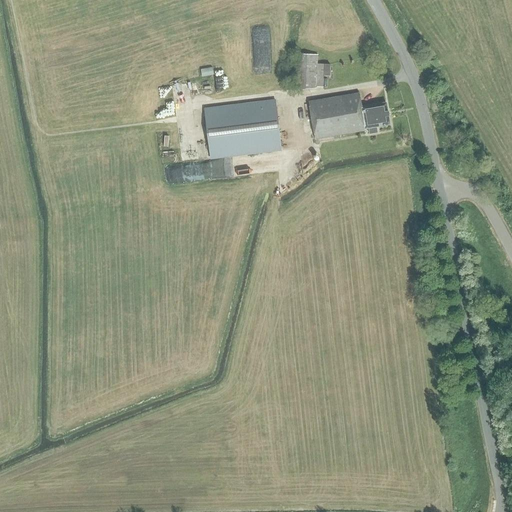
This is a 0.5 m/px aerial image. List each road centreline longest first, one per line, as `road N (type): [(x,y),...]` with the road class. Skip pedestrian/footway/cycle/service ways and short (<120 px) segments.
road 1 (tertiary): [(500,511),(438,191)]
road 2 (tertiary): [(438,191),(407,64),(370,0)]
